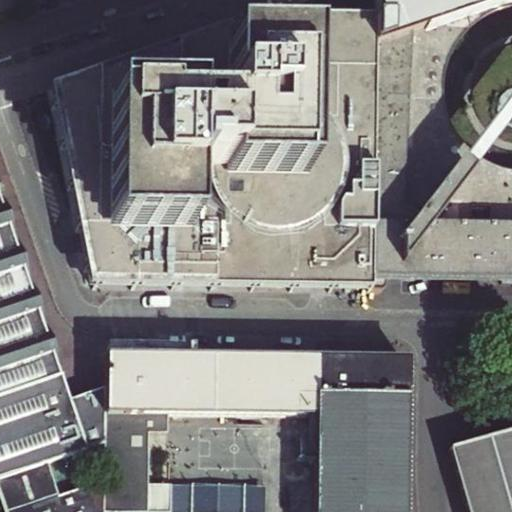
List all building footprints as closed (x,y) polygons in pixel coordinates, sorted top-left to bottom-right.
[(511,0),(371,0),(371,22),(371,52),(368,294),(379,294),(385,288),(386,276),(453,277),(511,278),(511,0)] [(363,294),(368,294),(371,52),(371,22),(254,21),(166,50),(108,70),(46,91),(47,98),(70,212),(85,285),(363,289),(363,294)] [(0,480),(9,477),(46,464),(103,444),(103,418),(103,390),(68,402),(0,201),(0,480)] [(324,363),(103,361),(103,390),(103,418),(103,444),(101,483),(100,511),(146,511),(147,488),(148,454),(141,454),(141,437),(148,437),(167,437),(167,419),(314,420),(312,511),(402,511),(403,511),(404,423),(405,364),(324,363)] [(511,511),(511,444),(481,453),(480,449),(452,456),(453,460),(457,459),(471,511),(511,511)] [(100,511),(101,483),(58,498),(46,464),(9,477),(20,510),(13,511),(100,511)] [(264,511),(265,490),(147,488),(146,511),(264,511)]
